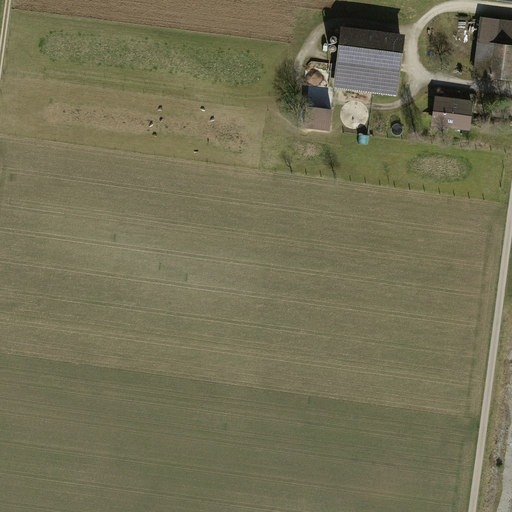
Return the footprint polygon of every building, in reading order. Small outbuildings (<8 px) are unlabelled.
[(511,21),(481,18),(474,75),(511,79),(511,21)] [(402,42),(343,34),(337,86),(395,93),(402,42)] [(454,101),(437,99),(434,123),(451,125),(454,101)] [(472,103),(454,101),(451,125),(469,127),(472,103)] [(332,110),(307,107),(305,127),(330,130),(332,110)]
